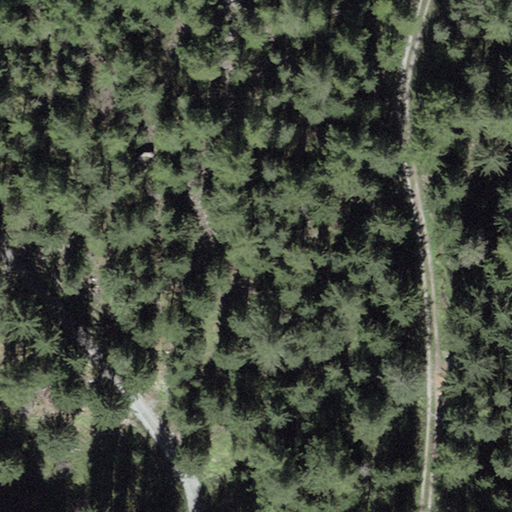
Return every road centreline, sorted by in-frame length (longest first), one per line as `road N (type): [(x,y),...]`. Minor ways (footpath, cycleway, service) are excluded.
road 1 (track): [(429,511),(435,304),(405,99),(434,0)]
road 2 (track): [(0,236),(180,460),(195,511)]
